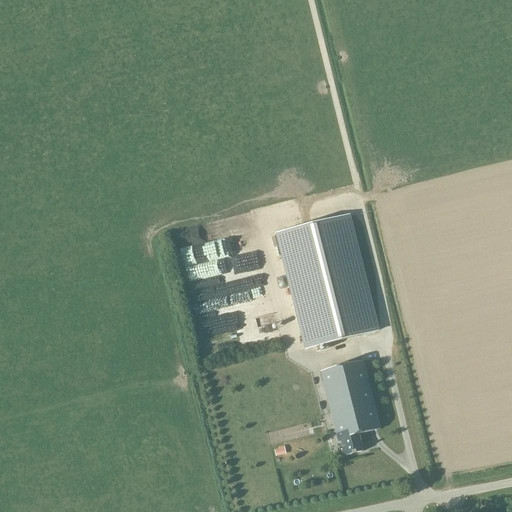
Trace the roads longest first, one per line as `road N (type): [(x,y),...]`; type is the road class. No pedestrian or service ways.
road 1 (unknown): [(415,501),(366,244),(307,0)]
road 2 (unclassified): [(511,482),(363,511)]
